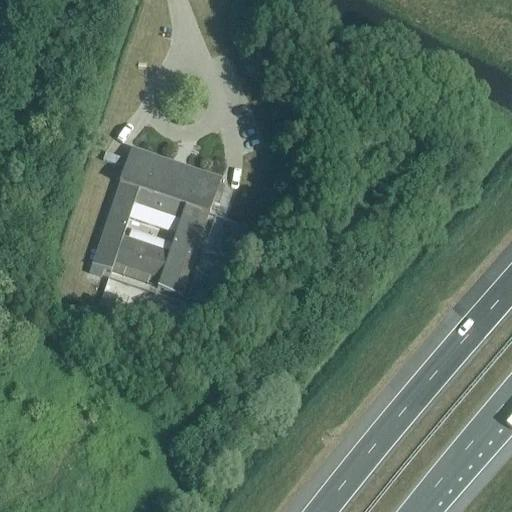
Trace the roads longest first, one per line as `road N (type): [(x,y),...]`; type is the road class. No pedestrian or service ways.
road 1 (motorway): [(511,288),(321,511)]
road 2 (motorway): [(416,511),(511,397)]
